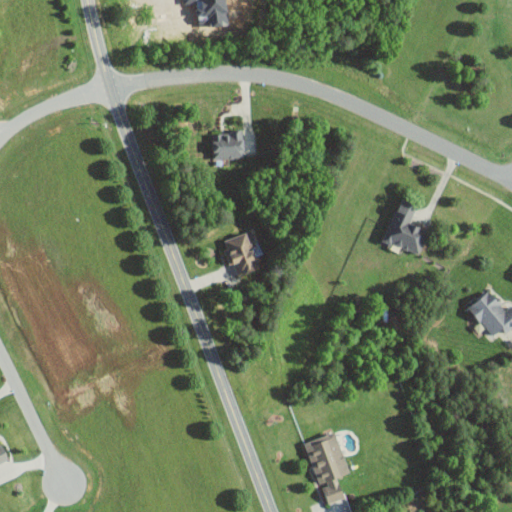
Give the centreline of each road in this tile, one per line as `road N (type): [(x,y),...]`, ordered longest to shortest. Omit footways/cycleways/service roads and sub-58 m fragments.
road 1 (residential): [(271,511),(110,88),(87,0)]
road 2 (residential): [(511,177),(348,103),(273,82),(201,78),(110,88)]
road 3 (residential): [(3,134),(65,479)]
